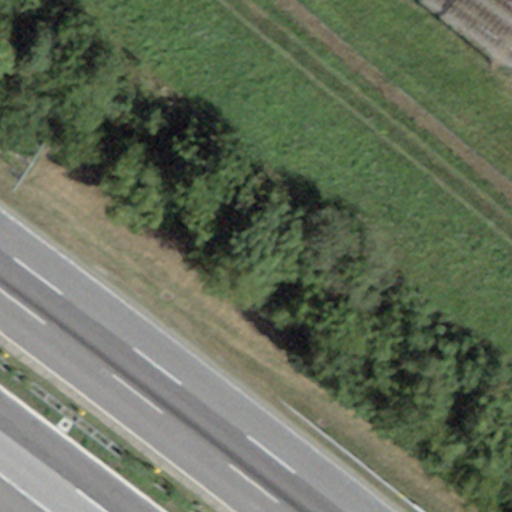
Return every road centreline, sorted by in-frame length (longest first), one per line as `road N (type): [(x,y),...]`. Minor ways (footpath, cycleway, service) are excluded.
road 1 (motorway): [(315,511),(0,273)]
road 2 (track): [(511,220),(255,0)]
road 3 (motorway): [(0,436),(97,511)]
